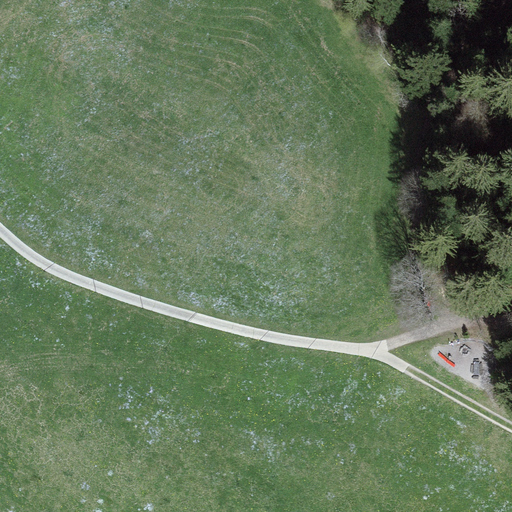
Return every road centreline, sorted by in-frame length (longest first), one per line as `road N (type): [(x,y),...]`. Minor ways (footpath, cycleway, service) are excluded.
road 1 (track): [(0,229),(49,266),(99,288),(258,334),(386,353)]
road 2 (track): [(509,0),(440,79),(421,137),(386,353)]
road 3 (track): [(386,353),(511,424)]
road 4 (track): [(386,353),(511,318)]
